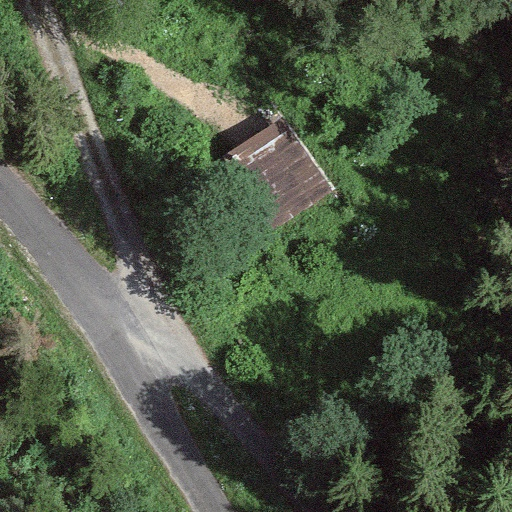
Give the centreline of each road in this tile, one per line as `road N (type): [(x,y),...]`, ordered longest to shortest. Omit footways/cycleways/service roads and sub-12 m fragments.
road 1 (track): [(121,345),(133,305),(131,246),(43,0)]
road 2 (tertiary): [(121,345),(164,356),(206,384),(312,511)]
road 3 (tertiary): [(0,187),(121,345)]
road 4 (tertiary): [(216,511),(121,345)]
